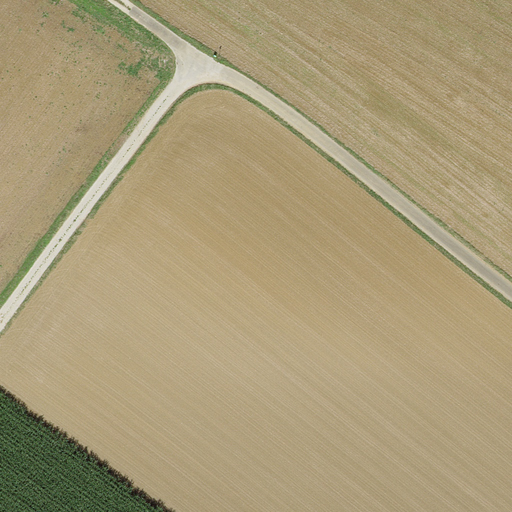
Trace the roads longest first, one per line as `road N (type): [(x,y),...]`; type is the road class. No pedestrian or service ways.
road 1 (track): [(117,0),(256,92),(511,291)]
road 2 (track): [(0,323),(198,56)]
